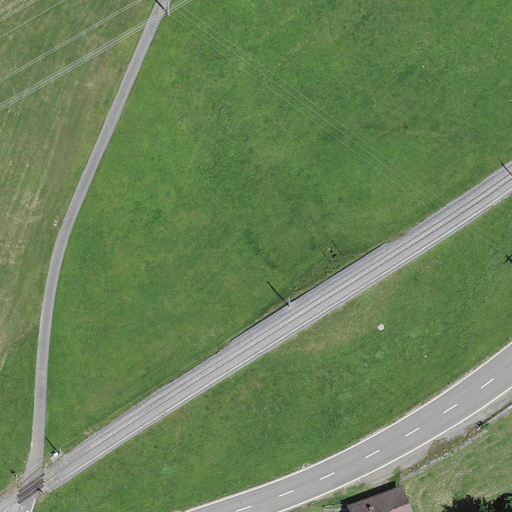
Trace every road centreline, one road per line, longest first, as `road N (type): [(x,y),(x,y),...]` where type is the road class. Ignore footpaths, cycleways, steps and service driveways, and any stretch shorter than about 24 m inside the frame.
road 1 (unclassified): [(164,0),(64,245),(26,511)]
road 2 (secondary): [(511,365),(402,439),(238,511)]
